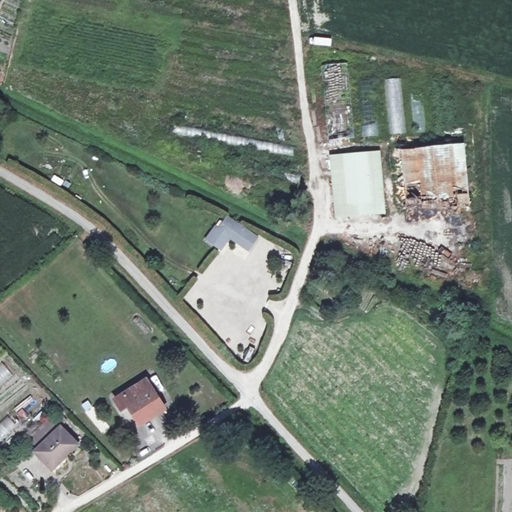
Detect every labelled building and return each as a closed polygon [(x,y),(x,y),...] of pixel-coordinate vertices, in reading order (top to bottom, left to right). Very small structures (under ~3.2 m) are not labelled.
[(327,139),(352,137),(347,63),(332,65),(332,73),(324,74),(325,84),(323,84),(327,139)] [(404,133),(401,78),(385,79),(388,134),(404,133)] [(377,136),(374,80),(358,81),(361,137),(377,136)] [(411,94),(413,132),(424,131),(422,93),(411,94)] [(231,141),(232,135),(219,132),(218,139),(231,141)] [(174,147),(186,148),(231,154),(232,147),(166,138),(165,144),(175,145),(174,147)] [(465,143),(403,150),(409,200),(450,195),(452,207),(472,205),(465,143)] [(382,152),(369,153),(375,203),(350,206),(345,156),(332,157),(339,220),(389,214),(382,152)] [(369,153),(345,156),(350,206),(375,203),(369,153)] [(57,169),(50,180),(60,186),(67,175),(57,169)] [(450,195),(409,200),(410,212),(452,207),(450,195)] [(224,213),(204,241),(220,252),(229,239),(247,252),(258,237),(224,213)] [(344,280),(333,271),(327,278),(339,288),(344,280)] [(0,361),(0,386),(13,376),(1,361),(0,361)] [(147,382),(143,385),(149,394),(153,391),(147,382)] [(143,385),(115,402),(122,411),(128,407),(139,425),(165,409),(153,391),(149,394),(143,385)] [(104,433),(110,427),(89,408),(84,414),(104,433)] [(9,413),(0,421),(0,440),(18,422),(9,413)] [(52,420),(31,440),(39,448),(59,428),(52,420)] [(64,424),(61,427),(77,445),(80,441),(64,424)] [(39,448),(38,449),(42,455),(39,458),(48,466),(64,451),(68,455),(78,445),(77,445),(61,427),(59,428),(39,448)] [(52,471),(68,455),(64,451),(48,466),(52,471)]
